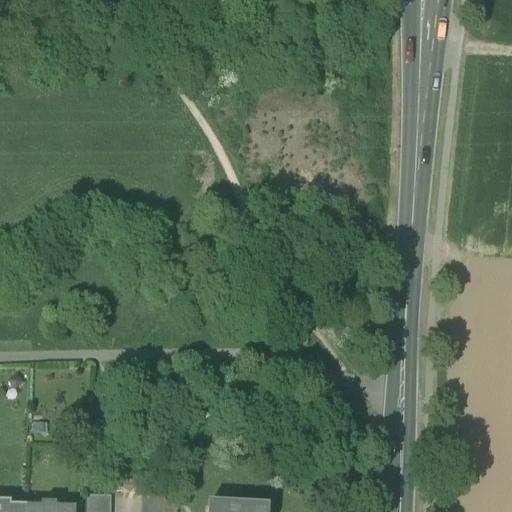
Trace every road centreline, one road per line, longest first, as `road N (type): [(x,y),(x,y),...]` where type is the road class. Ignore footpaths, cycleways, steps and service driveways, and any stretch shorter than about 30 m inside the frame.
road 1 (track): [(0,360),(287,364),(427,415)]
road 2 (secondary): [(409,260),(437,0)]
road 3 (secondary): [(410,0),(409,260)]
road 4 (secondary): [(409,260),(393,511)]
